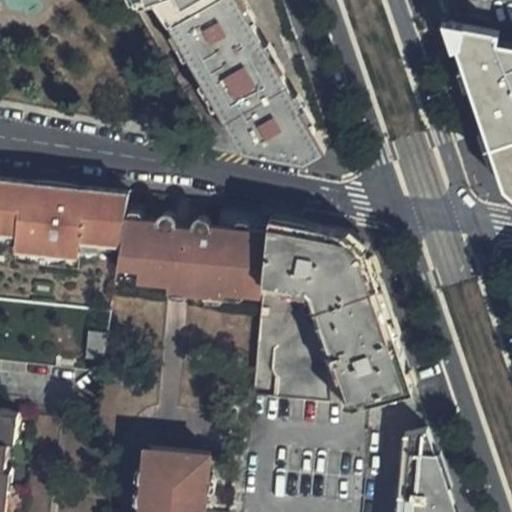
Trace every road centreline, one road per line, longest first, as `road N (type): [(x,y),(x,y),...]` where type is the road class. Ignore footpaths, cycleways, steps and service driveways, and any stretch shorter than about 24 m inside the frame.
road 1 (residential): [(395,204),(0,139)]
road 2 (secondary): [(395,204),(503,511)]
road 3 (secondary): [(470,217),(395,0)]
road 4 (secondary): [(326,0),(395,204)]
road 5 (secondary): [(511,338),(470,217)]
